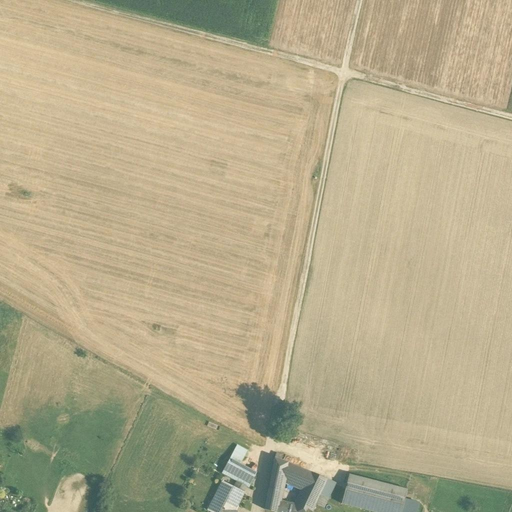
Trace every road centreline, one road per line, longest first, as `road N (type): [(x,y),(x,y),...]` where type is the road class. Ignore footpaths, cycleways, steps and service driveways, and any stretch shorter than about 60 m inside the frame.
road 1 (track): [(511,119),(65,0)]
road 2 (track): [(363,0),(272,434)]
